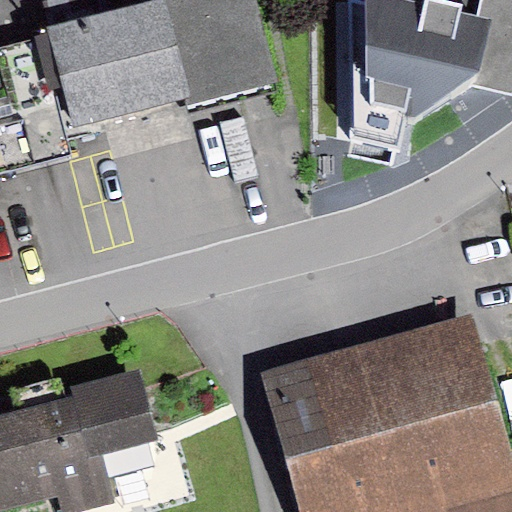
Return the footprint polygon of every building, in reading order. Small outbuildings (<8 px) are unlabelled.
[(287,114),(260,0),(205,0),(54,36),(58,55),(84,162),(287,114)] [(511,94),(511,0),(482,0),(478,17),(399,0),(350,0),(352,137),(401,148),(407,120),(470,85),(511,94)] [(0,235),(32,230),(18,180),(84,162),(58,55),(0,64),(0,235)] [(414,304),(374,315),(381,339),(421,329),(414,304)] [(381,339),(258,374),(296,511),(511,511),(511,453),(473,314),(421,329),(381,339)] [(74,399),(0,417),(0,511),(4,511),(59,499),(62,511),(77,511),(115,502),(103,458),(159,444),(141,374),(72,391),(74,399)]
